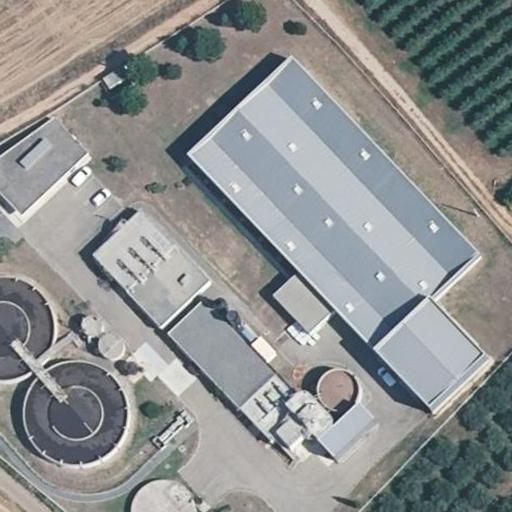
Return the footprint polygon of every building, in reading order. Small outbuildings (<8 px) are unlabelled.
[(291,58),(187,155),(298,274),(334,312),(374,354),(432,300),(478,257),(291,58)] [(118,67),(102,79),(111,91),(127,79),(118,67)] [(80,115),(86,124),(101,115),(96,105),(80,115)] [(0,194),(20,217),(87,153),(54,118),(0,157),(0,194)] [(208,283),(140,213),(92,259),(160,330),(208,283)] [(334,312),(298,274),(273,297),(309,335),(334,312)] [(0,380),(42,372),(19,397),(35,411),(39,435),(37,437),(40,450),(63,472),(94,466),(130,428),(123,392),(91,361),(86,337),(112,362),(143,330),(110,336),(89,316),(81,324),(83,333),(61,337),(57,315),(17,277),(0,280),(0,380)] [(432,300),(374,354),(427,411),(485,356),(432,300)] [(297,400),(203,302),(168,336),(272,444),(279,438),(292,452),(310,434),(320,444),(330,434),(328,432),(329,430),(330,427),(330,424),(328,421),(326,419),(323,418),(320,418),(318,419),(316,420),(310,413),(310,412),(311,409),(311,405),(308,401),(304,399),(303,399),(299,399),(297,400)] [(130,354),(150,375),(164,363),(144,341),(130,354)] [(330,434),(320,444),(336,460),(376,421),(360,405),(330,434)] [(179,511),(181,493),(142,490),(140,511),(179,511)]
